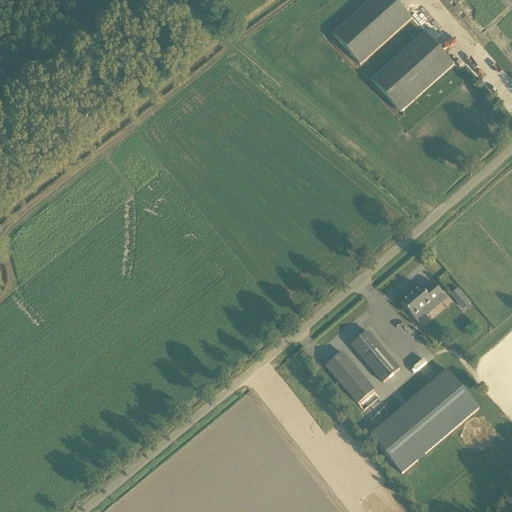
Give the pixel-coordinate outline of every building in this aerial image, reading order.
[(395,0),(372,0),(334,35),(361,67),(413,20),(395,0)] [(425,34),(373,81),(402,113),(454,66),(425,34)] [(421,312),(425,316),(446,298),(433,284),(424,292),(420,287),(401,304),(417,323),(417,322),(414,318),(421,312)] [(450,295),(457,304),(465,297),(458,288),(450,295)] [(383,383),(400,369),(367,330),(350,345),(383,383)] [(374,391),(342,352),(324,367),(357,405),(374,391)] [(447,371),(370,436),(402,474),(479,409),(447,371)]
